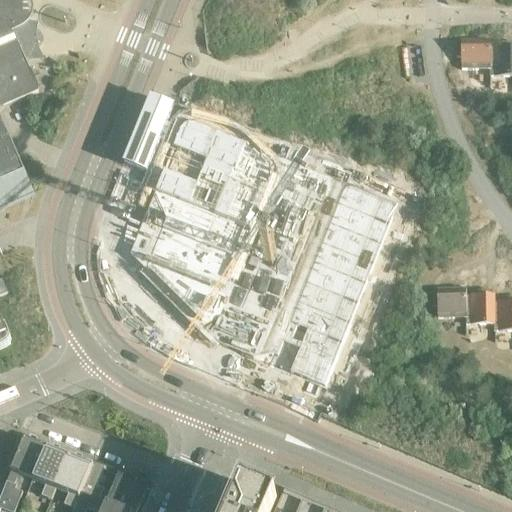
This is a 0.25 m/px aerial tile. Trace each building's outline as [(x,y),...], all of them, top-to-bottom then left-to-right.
[(0,0),(0,207),(15,201),(16,203),(18,202),(18,200),(31,194),(32,196),(34,195),(0,117),(0,109),(39,93),(18,43),(17,43),(12,32),(21,29),(23,27),(26,26),(27,24),(29,23),(30,21),(31,18),(32,16),(33,14),(33,11),(33,9),(33,6),(32,3),(32,2),(30,0),(0,0)] [(461,70),(490,71),(490,49),(490,48),(490,42),(461,41),(461,50),(456,49),(456,59),(461,59),(461,70)] [(490,49),(490,71),(489,78),(511,77),(511,48),(511,44),(501,44),(501,49),(490,48),(490,49)] [(184,114),(134,246),(224,345),(321,385),(395,197),(184,114)] [(466,320),(465,297),(466,297),(465,290),(437,291),(437,298),(433,298),(433,308),(437,307),(437,320),(466,320)] [(466,320),(466,327),(493,326),(494,326),(494,304),(495,304),(495,296),(486,297),(486,292),(477,292),(477,297),(466,297),(465,297),(466,320)] [(495,304),(494,304),(494,326),(493,326),(494,334),(511,332),(511,298),(505,299),(505,304),(495,304)] [(6,330),(4,332),(0,322),(0,351),(3,350),(7,348),(10,345),(10,340),(9,335),(6,330)] [(31,479),(44,447),(37,444),(36,440),(31,438),(28,440),(24,439),(12,471),(7,483),(0,500),(0,509),(7,511),(15,511),(23,493),(15,490),(16,487),(14,486),(18,474),(31,479)] [(210,497),(229,449),(207,441),(193,476),(199,478),(194,490),(210,497)] [(51,501),(56,489),(54,488),(67,456),(60,453),(59,449),(54,447),(50,449),(44,447),(31,479),(46,485),(41,497),(51,501)] [(54,488),(56,489),(69,494),(64,505),(74,510),(81,494),(93,466),(83,462),(82,458),(76,456),(73,458),(67,456),(54,488)] [(95,463),(93,466),(81,494),(127,511),(137,511),(144,498),(149,497),(152,490),(150,484),(143,482),(139,485),(131,482),(131,477),(124,474),(120,477),(113,493),(105,489),(103,491),(96,488),(104,471),(106,467),(95,463)] [(334,511),(260,480),(256,490),(242,484),(229,511),(334,511)] [(127,511),(81,494),(74,510),(73,511),(86,511),(87,509),(96,511),(127,511)]
